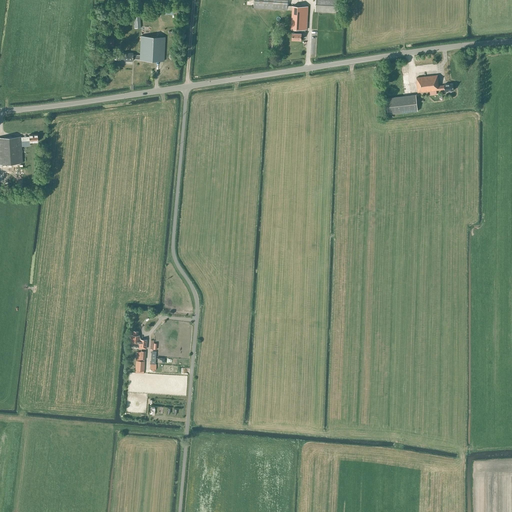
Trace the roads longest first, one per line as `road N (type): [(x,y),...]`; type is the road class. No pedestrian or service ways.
road 1 (unclassified): [(179,511),(197,305),(171,251),(187,86)]
road 2 (unclassified): [(187,86),(511,41)]
road 3 (unclassified): [(0,111),(187,86)]
